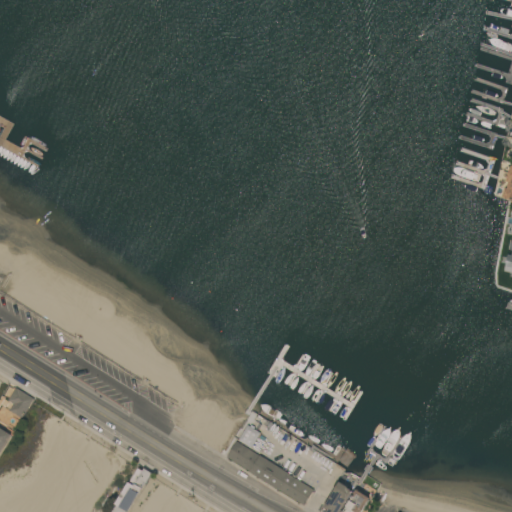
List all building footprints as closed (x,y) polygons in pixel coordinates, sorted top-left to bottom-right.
[(511,200),(502,197),(511,167),(511,200)] [(35,399),(23,419),(10,411),(15,404),(9,401),(17,388),(35,399)] [(248,425),(251,427),(252,425),(256,427),(254,429),(261,433),(252,448),(239,440),(248,425)] [(1,453),(0,452),(0,427),(13,435),(1,453)] [(251,473),(251,472),(228,458),(237,442),(260,457),(261,456),(290,474),(289,475),(315,491),(305,506),(251,473)] [(140,492),(141,492),(134,504),(133,503),(127,511),(123,511),(116,507),(122,497),(122,496),(129,486),(127,485),(139,465),(153,474),(147,483),(146,483),(140,492)] [(340,511),(322,511),(341,483),(346,483),(352,487),(353,491),(340,511)] [(363,511),(344,511),(358,490),(372,499),(363,511)]
